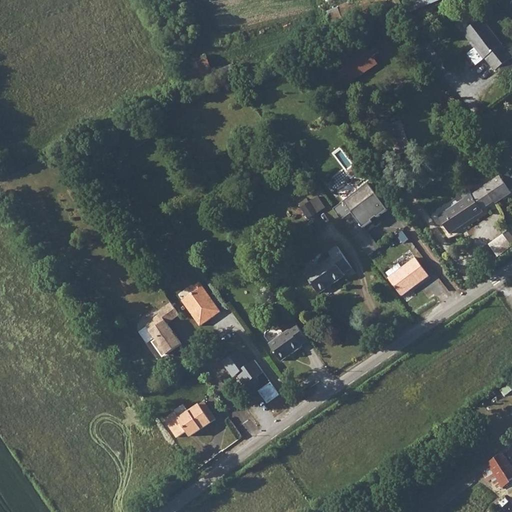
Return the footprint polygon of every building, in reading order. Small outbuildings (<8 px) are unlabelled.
[(354,0),(350,2),(353,11),(381,0),(354,0)] [(399,0),(390,0),(368,9),(371,18),(402,5),(399,0)] [(332,27),(342,27),(343,8),(333,7),(332,27)] [(404,28),(413,22),(404,9),(395,16),(404,28)] [(355,25),(351,16),(343,20),(346,28),(355,25)] [(476,47),(467,55),(476,66),(486,58),(496,70),(511,58),(481,18),(464,32),(476,47)] [(353,79),(377,69),(368,49),(345,59),(353,79)] [(195,82),(217,72),(209,54),(187,63),(195,82)] [(468,188),(461,193),(464,199),(439,216),(450,233),(483,211),(482,209),(501,195),(503,198),(511,192),(501,176),(472,194),(468,188)] [(310,219),(328,207),(319,194),(301,206),(310,219)] [(347,227),(368,255),(379,247),(358,219),(347,227)] [(491,244),(499,255),(511,244),(511,242),(505,233),(491,244)] [(332,257),(306,274),(319,293),(345,275),(344,274),(348,270),(352,268),(338,246),(329,252),(332,257)] [(402,268),(390,277),(389,278),(402,296),(429,276),(416,258),(402,268)] [(182,301),(200,326),(220,311),(199,282),(193,287),(196,291),(182,301)] [(414,289),(405,296),(409,301),(418,294),(414,289)] [(145,323),(147,326),(175,309),(170,303),(156,312),(158,315),(145,323)] [(175,309),(147,326),(156,339),(153,341),(159,350),(162,348),(167,354),(182,344),(168,323),(177,317),(180,315),(175,309)] [(308,340),(296,323),(292,326),(289,328),(290,329),(269,344),(281,361),(302,346),(301,345),(308,340)] [(256,377),(263,372),(255,360),(249,364),(239,350),(223,362),(234,377),(237,374),(246,387),(258,379),(256,377)] [(279,395),(271,382),(258,391),(267,403),(279,395)] [(175,412),(165,419),(178,437),(187,431),(191,436),(215,419),(204,402),(180,418),(175,412)] [(511,460),(505,451),(481,469),(491,484),(498,479),(504,488),(511,482),(511,460)]
